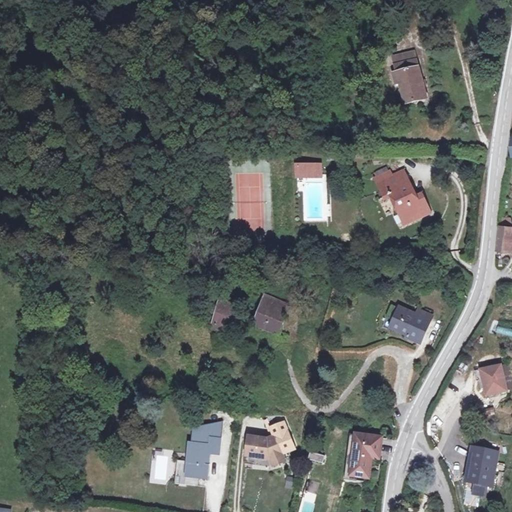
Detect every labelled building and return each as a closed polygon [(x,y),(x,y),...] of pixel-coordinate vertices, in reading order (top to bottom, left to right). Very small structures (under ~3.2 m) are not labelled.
[(419,56),(397,61),(408,100),(429,95),(419,56)] [(299,175),(317,174),(317,168),(322,168),(322,163),(299,163),(299,175)] [(405,185),(412,181),(406,168),(398,171),(405,185)] [(421,196),(412,181),(405,185),(398,171),(394,173),(392,169),(377,176),(387,195),(392,192),(406,220),(432,207),(425,193),(421,196)] [(500,247),(511,248),(511,224),(503,223),(500,247)] [(290,308),(267,300),(258,324),(281,333),(290,308)] [(241,309),(223,302),(213,327),(232,334),(241,309)] [(425,326),(429,309),(415,306),(413,311),(396,307),(390,329),(407,334),(407,338),(417,340),(421,326),(425,326)] [(511,329),(498,325),(496,332),(511,337),(511,329)] [(498,365),(478,368),(483,397),(502,394),(498,365)] [(174,464),(173,479),(205,482),(207,456),(217,457),(219,423),(189,430),(188,446),(187,445),(186,465),(174,464)] [(245,457),(270,459),(281,454),(279,448),(285,445),(281,435),(268,441),(248,439),(245,457)] [(377,437),(361,435),(360,446),(351,444),(348,476),(365,478),(367,462),(374,463),(377,437)] [(494,451),(469,446),(461,479),(486,485),(494,451)] [(285,463),(281,454),(270,459),(274,468),(285,463)]
